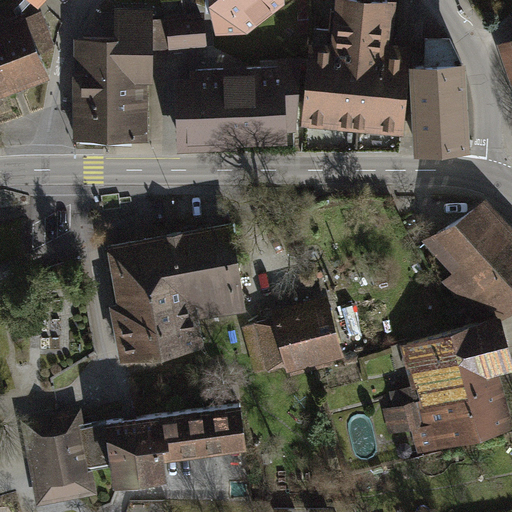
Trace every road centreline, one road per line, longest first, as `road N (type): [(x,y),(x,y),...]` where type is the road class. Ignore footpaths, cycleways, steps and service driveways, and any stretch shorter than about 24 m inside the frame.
road 1 (tertiary): [(485,175),(83,170)]
road 2 (residential): [(441,0),(482,67),(490,126),(485,175)]
road 3 (residential): [(54,170),(63,62),(90,0)]
road 4 (residential): [(130,416),(89,250)]
